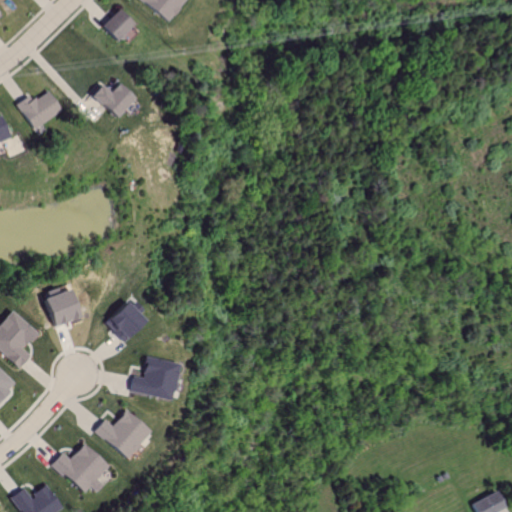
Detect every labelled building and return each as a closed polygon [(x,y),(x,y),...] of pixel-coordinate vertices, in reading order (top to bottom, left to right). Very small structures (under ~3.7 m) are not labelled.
[(176,0),(131,0),(164,20),(176,0)] [(109,41),(128,21),(112,6),(93,26),(109,41)] [(102,90),(91,84),(82,98),(110,116),(124,95),(106,84),(102,90)] [(54,114),(43,89),(13,103),(24,128),(54,114)] [(74,318),(68,288),(35,296),(41,325),(74,318)] [(114,337),(134,321),(117,301),(98,316),(114,337)] [(0,315),(0,354),(16,367),(26,354),(19,349),(32,331),(4,310),(0,315)] [(164,400),(172,363),(139,356),(135,377),(126,376),(123,392),(164,400)] [(97,418),(87,434),(125,458),(143,429),(117,412),(108,425),(97,418)] [(105,465),(81,441),(64,459),(57,452),(46,463),(77,494),(85,486),(90,491),(97,484),(91,479),(105,465)] [(5,498),(15,511),(53,511),(59,508),(40,484),(26,494),(20,486),(5,498)] [(466,511),(491,511),(497,510),(490,491),(463,502),(466,511)]
